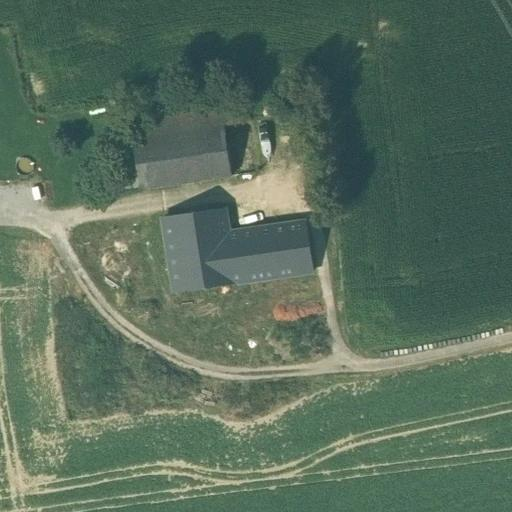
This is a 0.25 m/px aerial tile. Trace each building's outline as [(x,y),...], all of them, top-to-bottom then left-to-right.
[(244,104),(130,121),(132,138),(223,125),(247,121),(244,104)] [(247,121),(223,125),(230,177),(254,173),(247,121)] [(223,125),(132,138),(140,190),(230,177),(223,125)] [(132,138),(113,141),(120,193),(140,190),(132,138)] [(223,210),(164,219),(171,272),(174,292),(233,282),(226,235),(223,210)] [(304,223),(226,235),(233,282),(311,270),(304,223)]
